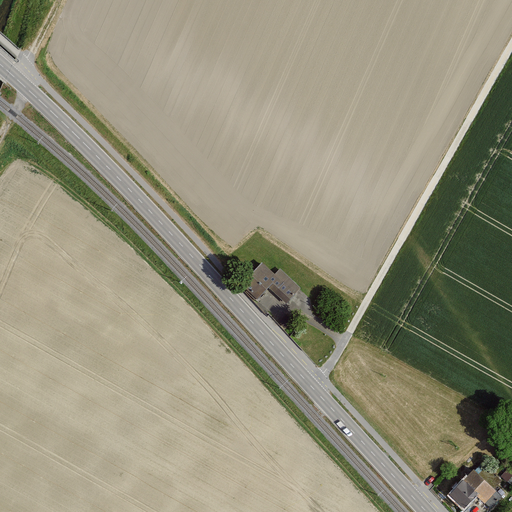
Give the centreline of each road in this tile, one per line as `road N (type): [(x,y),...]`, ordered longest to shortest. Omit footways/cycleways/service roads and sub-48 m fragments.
road 1 (secondary): [(426,511),(130,191),(0,64)]
road 2 (track): [(342,344),(511,44)]
